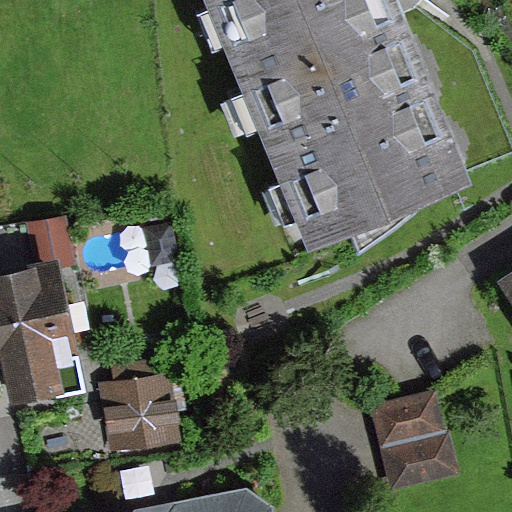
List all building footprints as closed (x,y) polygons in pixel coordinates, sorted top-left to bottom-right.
[(384,0),(223,0),(322,235),(459,178),(384,0)] [(61,263),(0,274),(0,365),(10,363),(18,403),(85,390),(61,263)] [(164,369),(104,379),(116,448),(176,438),(164,369)] [(433,385),(376,400),(396,478),(453,463),(433,385)] [(276,511),(273,497),(245,481),(142,505),(143,511),(276,511)]
